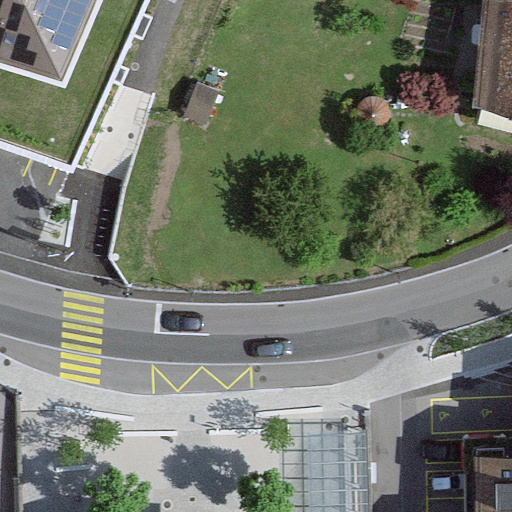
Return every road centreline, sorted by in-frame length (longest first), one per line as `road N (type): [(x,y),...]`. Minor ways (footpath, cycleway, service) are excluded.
road 1 (secondary): [(0,309),(65,328),(152,338),(267,338),(391,324)]
road 2 (residential): [(391,324),(400,511)]
road 3 (secondary): [(391,324),(511,278)]
